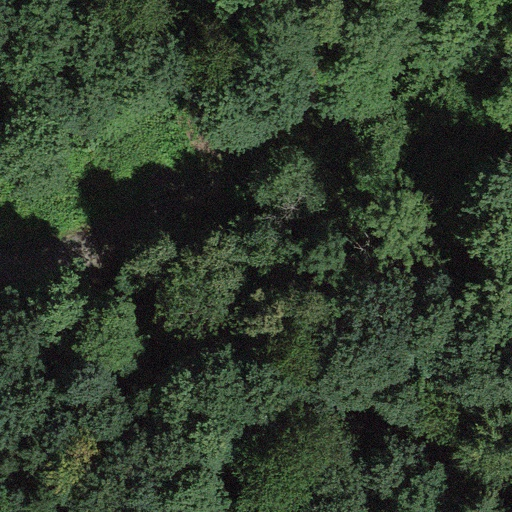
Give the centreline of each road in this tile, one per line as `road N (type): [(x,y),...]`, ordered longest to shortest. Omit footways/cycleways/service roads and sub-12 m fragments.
road 1 (track): [(0,271),(42,275),(106,298),(511,501)]
road 2 (track): [(42,275),(367,103),(402,72),(435,0)]
